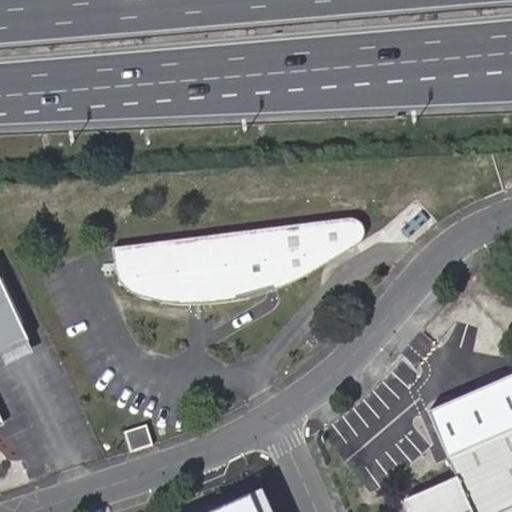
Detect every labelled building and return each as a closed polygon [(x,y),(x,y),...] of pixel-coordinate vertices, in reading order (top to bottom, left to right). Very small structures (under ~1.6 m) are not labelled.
[(352,222),(112,250),(115,270),(117,280),(120,286),(132,295),(142,299),(155,302),(194,305),(197,305),(233,302),(272,295),(282,291),(296,284),(354,249),(359,244),(361,240),(362,234),(359,226),(356,223),(352,222)] [(0,355),(28,342),(0,281),(0,355)] [(511,511),(511,375),(462,398),(430,412),(459,477),(405,501),(409,510),(408,511),(511,511)] [(148,425),(126,432),(131,449),(132,452),(154,445),(153,443),(148,425)] [(276,511),(267,490),(218,511),(276,511)]
